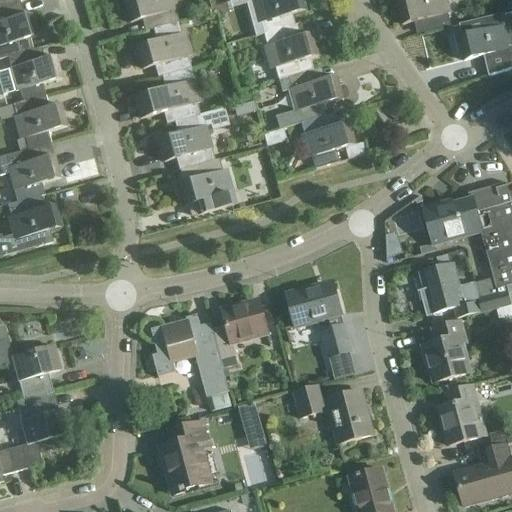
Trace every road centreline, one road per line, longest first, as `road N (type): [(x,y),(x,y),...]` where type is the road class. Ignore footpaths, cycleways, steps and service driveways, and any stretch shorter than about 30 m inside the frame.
road 1 (residential): [(123,295),(128,206),(73,0)]
road 2 (residential): [(29,511),(99,494),(116,472),(123,295)]
road 3 (residential): [(418,493),(361,224)]
road 4 (residential): [(123,295),(306,251),(361,224)]
road 5 (residential): [(455,138),(354,0)]
road 6 (residential): [(361,224),(455,138)]
road 7 (residential): [(0,295),(123,295)]
